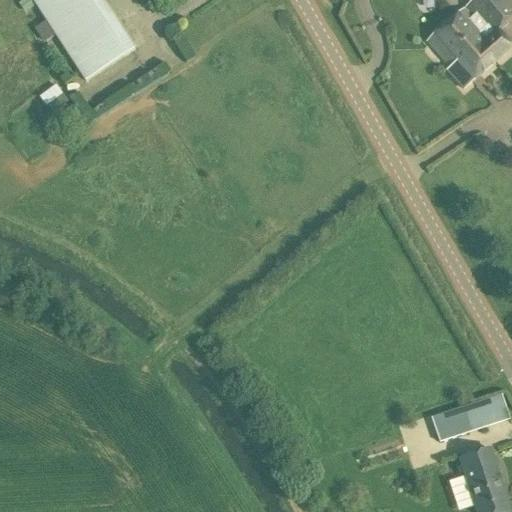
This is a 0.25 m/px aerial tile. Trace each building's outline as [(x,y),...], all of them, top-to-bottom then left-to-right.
[(30,0),(24,0),(21,2),(28,12),(35,7),(30,0)] [(31,0),(85,83),(135,50),(103,0),(31,0)] [(462,90),(510,49),(496,34),(511,20),(511,3),(509,0),(477,0),(428,43),(450,69),(447,72),(462,90)] [(46,107),(62,95),(55,86),(39,98),(46,107)] [(471,406),(431,420),(439,444),(479,431),(471,406)] [(451,446),(435,452),(439,463),(455,457),(451,446)] [(476,511),(511,511),(491,450),(459,462),(476,511)]
